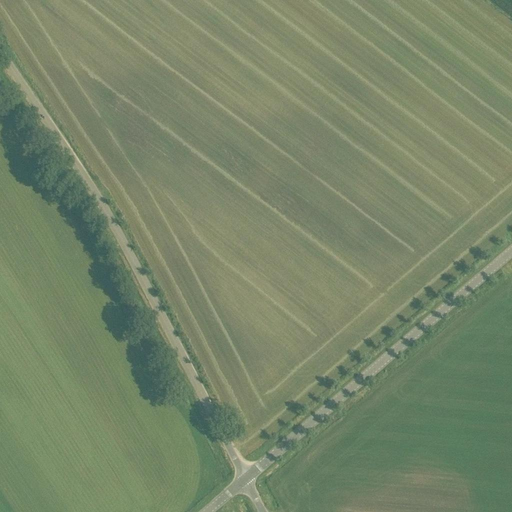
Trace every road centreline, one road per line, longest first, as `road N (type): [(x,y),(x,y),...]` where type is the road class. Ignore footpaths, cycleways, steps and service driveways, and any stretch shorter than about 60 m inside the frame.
road 1 (unclassified): [(244,478),(96,194),(0,50)]
road 2 (tertiary): [(244,478),(511,250)]
